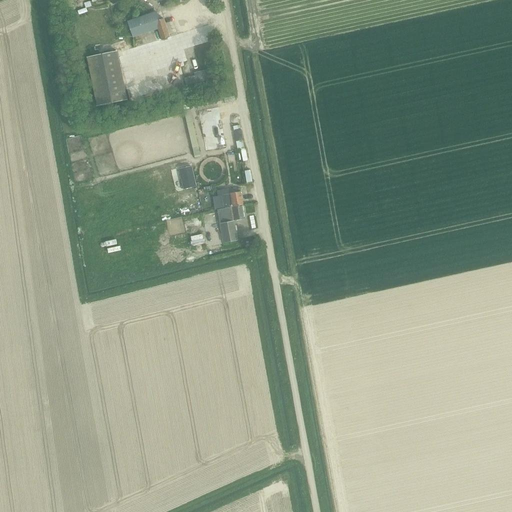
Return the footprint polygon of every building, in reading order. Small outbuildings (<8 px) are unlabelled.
[(155,13),(128,22),(133,37),(157,29),(157,27),(154,27),(153,22),(158,21),(155,13)] [(161,40),(169,37),(163,19),(158,21),(153,22),(154,27),(157,27),(157,29),(161,40)] [(127,101),(118,51),(86,57),(96,107),(127,101)] [(194,77),(184,79),(186,85),(195,82),(211,79),(209,73),(194,77)] [(218,107),(198,111),(203,137),(206,151),(225,147),(220,117),(218,108),(218,107)] [(191,166),(179,169),(184,189),(196,187),(191,166)] [(229,190),(217,192),(218,196),(222,195),(224,208),(242,205),(240,192),(237,192),(236,188),(229,190)] [(224,208),(218,210),(220,223),(224,243),(237,241),(234,221),(245,219),(242,205),(224,208)]
